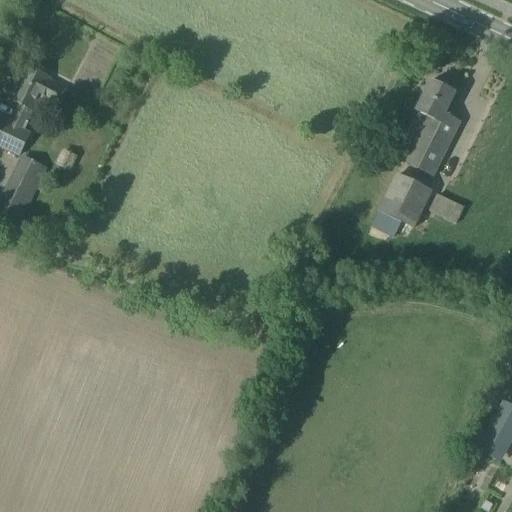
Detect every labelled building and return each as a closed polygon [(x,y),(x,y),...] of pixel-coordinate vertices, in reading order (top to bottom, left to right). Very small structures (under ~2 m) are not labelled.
[(0,121),(0,148),(19,158),(30,135),(24,132),(33,113),(35,114),(41,100),(56,107),(65,90),(50,82),(50,81),(24,69),(9,101),(19,106),(10,125),(0,121)] [(428,118),(405,164),(432,179),(460,125),(443,116),(454,95),(430,82),(415,112),(428,118)] [(24,160),(0,209),(0,213),(22,223),(47,171),(24,160)] [(396,176),(378,213),(401,225),(414,231),(432,193),(396,176)] [(437,196),(429,214),(456,227),(464,209),(437,196)] [(378,213),(370,230),(393,240),(401,225),(378,213)]
